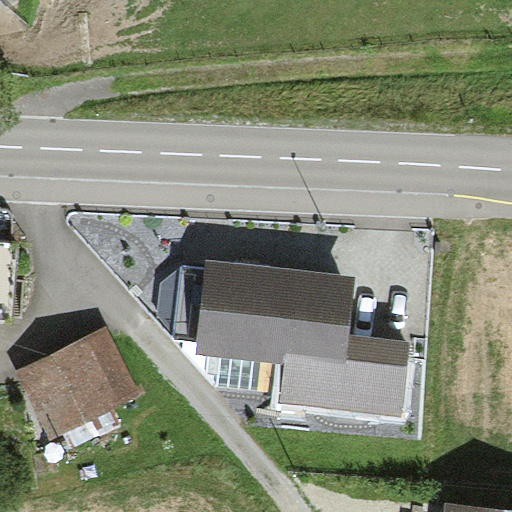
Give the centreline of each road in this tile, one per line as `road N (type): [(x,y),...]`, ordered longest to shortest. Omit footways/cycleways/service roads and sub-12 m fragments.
road 1 (secondary): [(511,171),(0,152)]
road 2 (unknown): [(295,511),(59,247),(25,153)]
